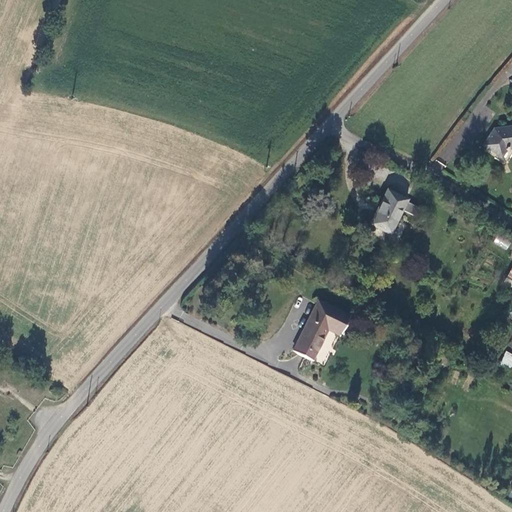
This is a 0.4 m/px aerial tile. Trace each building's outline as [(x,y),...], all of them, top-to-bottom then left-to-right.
[(511,131),(495,133),(485,148),(501,160),(507,152),(511,151),(511,131)] [(406,202),(386,192),(369,226),(388,237),(406,202)] [(494,242),(507,249),(510,242),(497,235),(494,242)] [(346,319),(315,303),(289,354),(308,363),(324,332),(336,338),(346,319)] [(500,364),(511,368),(511,367),(511,353),(505,351),(500,364)]
